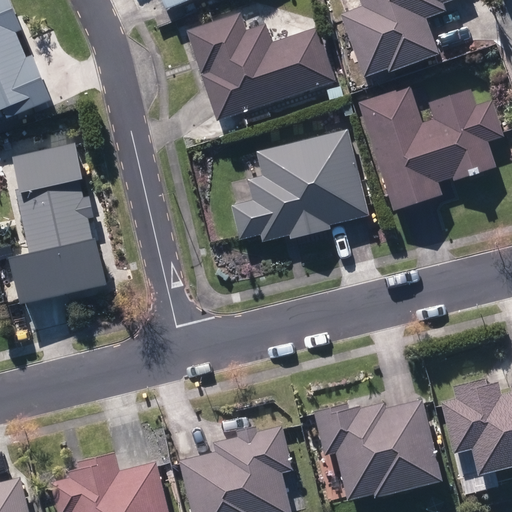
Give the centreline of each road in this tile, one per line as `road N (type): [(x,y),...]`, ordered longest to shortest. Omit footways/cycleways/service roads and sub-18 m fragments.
road 1 (residential): [(93,0),(184,350)]
road 2 (residential): [(184,350),(511,271)]
road 3 (residential): [(0,396),(184,350)]
